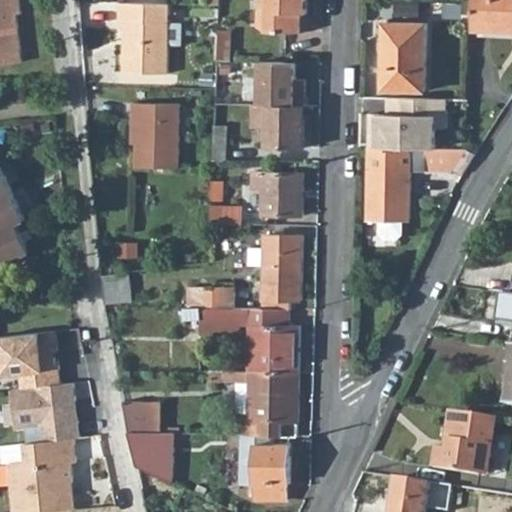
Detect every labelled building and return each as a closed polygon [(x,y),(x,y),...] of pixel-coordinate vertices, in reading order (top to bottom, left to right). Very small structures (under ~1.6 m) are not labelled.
[(0,0),(0,62),(25,59),(19,11),(24,10),(22,0),(0,0)] [(266,0),(266,4),(256,9),(255,25),(264,33),(302,35),(303,15),(307,15),(308,0),(266,0)] [(511,0),(473,0),(474,32),(511,32),(511,0)] [(173,81),(174,2),(123,2),(122,22),(128,22),(128,30),(128,81),(173,81)] [(427,25),(388,24),(387,49),(383,49),(382,91),(425,92),(427,25)] [(233,29),(220,28),(218,59),(232,59),(233,29)] [(296,62),(260,61),(259,104),(306,105),(306,79),(296,78),(296,62)] [(370,113),(369,147),(436,147),(436,126),(446,127),(447,98),(387,97),(387,114),(370,113)] [(182,102),(135,102),(134,138),(137,138),(136,166),(180,167),(182,102)] [(259,104),(254,104),(254,127),(268,127),(269,146),(305,147),(306,105),(259,104)] [(228,130),(216,129),(215,159),(227,159),(228,130)] [(453,169),(463,175),(469,163),(476,152),(467,147),(436,147),(369,147),(366,218),(379,218),(378,233),(383,238),(394,238),(399,234),(400,219),(409,219),(411,171),(453,171),(453,169)] [(0,264),(29,251),(24,240),(20,231),(16,221),(26,217),(0,162),(0,264)] [(304,171),(254,170),(254,187),(264,188),(264,213),(303,213),(304,171)] [(224,180),(213,180),(212,198),(223,199),(224,180)] [(242,207),(212,205),(211,222),(242,223),(242,207)] [(28,228),(20,231),(24,240),(32,236),(28,228)] [(264,234),(264,308),(289,309),(290,300),(301,300),(302,236),(264,234)] [(391,261),(377,259),(375,271),(389,273),(391,261)] [(130,301),(127,273),(101,276),(106,305),(130,301)] [(189,288),(188,307),(239,308),(239,288),(189,288)] [(250,325),(249,371),(298,372),(299,325),(288,325),(289,309),(264,308),(239,308),(188,307),(183,308),(183,318),(203,319),(203,333),(238,334),(238,325),(250,325)] [(21,374),(23,389),(64,384),(57,331),(0,335),(0,346),(3,376),(21,374)] [(240,410),(240,433),(273,434),(297,434),(298,372),(249,371),(223,370),(222,380),(242,380),(249,381),(248,411),(240,410)] [(242,380),(240,410),(248,411),(249,381),(242,380)] [(47,441),(76,438),(82,437),(74,383),(64,384),(23,389),(12,390),(16,428),(44,425),(47,441)] [(161,400),(123,400),(129,432),(161,432),(161,400)] [(490,459),(497,418),(451,410),(446,440),(449,441),(447,450),(436,448),(433,468),(480,475),(482,457),(490,459)] [(175,484),(175,433),(161,432),(129,432),(137,467),(175,484)] [(273,444),(273,434),(240,433),(231,433),(230,483),(249,484),(248,496),(255,497),(256,498),(286,500),(287,483),(289,483),(291,445),(273,444)] [(11,464),(15,511),(65,511),(71,511),(69,485),(75,484),(73,464),(78,464),(76,438),(47,441),(4,445),(6,465),(11,464)] [(437,439),(436,448),(447,450),(449,441),(446,440),(437,439)] [(424,511),(426,507),(429,482),(396,477),(390,511),(424,511)] [(442,509),(446,485),(429,482),(426,507),(442,509)] [(78,511),(75,484),(69,485),(71,511),(78,511)]
